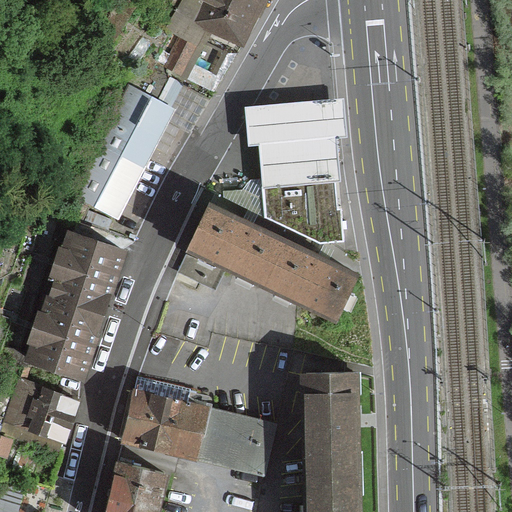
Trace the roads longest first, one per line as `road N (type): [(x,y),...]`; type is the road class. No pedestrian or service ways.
road 1 (residential): [(307,0),(281,22),(239,88),(161,231),(73,511)]
road 2 (primary): [(413,511),(375,0)]
